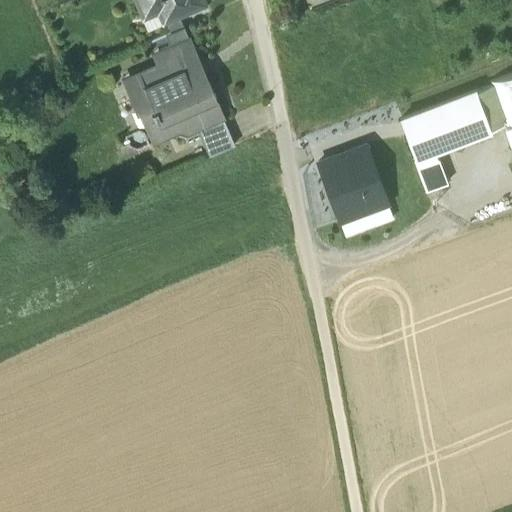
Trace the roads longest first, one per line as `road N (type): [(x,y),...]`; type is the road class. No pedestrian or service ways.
road 1 (track): [(356,511),(292,174)]
road 2 (residential): [(252,0),(292,174)]
